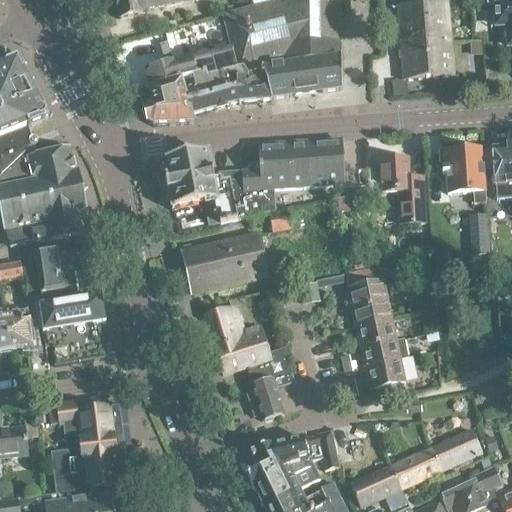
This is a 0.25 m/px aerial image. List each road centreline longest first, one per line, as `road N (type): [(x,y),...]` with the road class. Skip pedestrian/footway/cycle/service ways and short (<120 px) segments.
road 1 (secondary): [(110,156),(255,133),(511,111)]
road 2 (residential): [(156,374),(110,156)]
road 3 (residential): [(192,455),(347,415)]
road 4 (secondary): [(110,156),(30,18)]
road 5 (residential): [(0,398),(156,374)]
